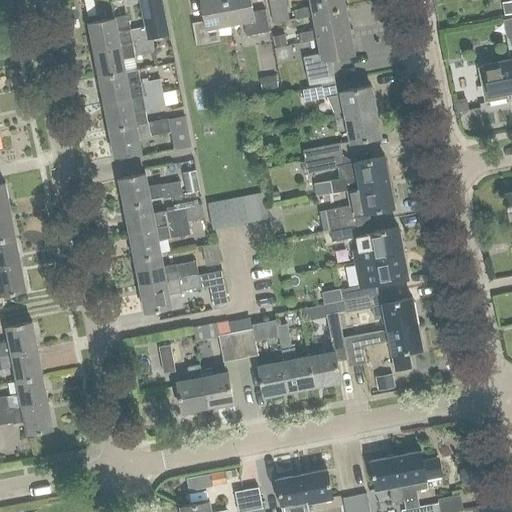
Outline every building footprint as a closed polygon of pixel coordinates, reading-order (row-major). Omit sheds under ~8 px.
[(116,18),(90,23),(95,50),(153,39),(165,37),(170,36),(162,0),(138,0),(144,27),(143,27),(130,30),(128,16),(116,18)] [(231,24),(227,0),(202,0),(207,21),(193,24),(198,46),(222,41),(219,27),(231,24)] [(252,0),(227,0),(231,24),(244,22),(247,36),(270,31),(266,9),(254,11),(252,0)] [(284,0),(273,0),(269,1),(274,23),(288,20),(284,0)] [(298,19),(314,16),(313,14),(348,7),(346,0),(311,0),(313,7),(296,10),(298,19)] [(511,14),(511,0),(502,2),(504,16),(511,14)] [(95,7),(86,9),(88,16),(96,15),(95,7)] [(302,43),(319,39),(318,37),(352,31),(348,7),(313,14),(314,16),(317,30),(301,33),(302,43)] [(357,54),(352,31),(318,37),(319,39),(322,54),(306,57),(310,80),(336,75),(332,59),(357,54)] [(287,45),(285,34),(272,36),(274,47),(287,45)] [(483,65),(484,67),(478,68),(485,103),(508,99),(507,93),(511,91),(511,37),(507,38),(511,60),(483,65)] [(153,39),(95,50),(101,78),(126,72),(124,59),(136,57),(136,56),(156,52),(153,39)] [(272,43),(257,45),(260,68),(275,66),(272,43)] [(126,72),(101,78),(106,103),(164,92),(161,79),(141,83),(139,70),(126,72)] [(278,88),(275,75),(259,78),(262,91),(278,88)] [(303,89),(306,102),(329,97),(336,112),(337,120),(379,111),(375,91),(373,91),(372,86),(343,92),(339,93),(336,82),(303,89)] [(164,92),(106,103),(111,130),(149,122),(146,109),(166,105),(164,92)] [(466,97),(454,99),(456,111),(468,109),(466,97)] [(379,111),(337,120),(339,129),(350,127),(353,143),(382,138),(381,132),(383,132),(379,111)] [(169,118),(149,122),(111,130),(116,156),(142,151),(139,138),(171,132),(169,118)] [(303,149),(305,161),(342,154),(340,142),(303,149)] [(345,165),(342,154),(305,161),(301,161),(303,174),(337,167),(345,166),(345,165)] [(270,157),(261,159),(262,168),(272,167),(270,157)] [(334,193),(347,190),(393,181),(389,162),(387,162),(386,157),(370,160),(345,165),(345,166),(337,167),(340,180),(332,182),(334,193)] [(121,177),(127,204),(152,199),(184,193),(181,180),(162,184),(161,183),(149,185),(146,172),(121,177)] [(197,179),(185,181),(187,193),(199,191),(197,179)] [(0,210),(11,209),(6,181),(0,182),(0,210)] [(358,226),(358,224),(356,215),(396,207),(395,203),(397,202),(393,181),(347,190),(347,192),(351,191),(354,206),(328,212),(330,226),(331,231),(358,226)] [(253,194),(258,219),(269,217),(264,192),(253,194)] [(269,193),(270,202),(280,200),(279,192),(269,193)] [(243,196),(247,221),(258,219),(253,194),(243,196)] [(243,196),(232,198),(237,223),(247,221),(243,196)] [(237,223),(232,198),(221,200),(226,225),(237,223)] [(152,199),(127,204),(132,231),(190,220),(206,216),(204,203),(167,210),(167,209),(154,211),(152,199)] [(226,225),(221,200),(210,202),(215,227),(226,225)] [(11,209),(0,210),(0,238),(17,235),(11,209)] [(328,212),(320,213),(323,228),(330,226),(328,212)] [(190,220),(132,231),(137,258),(163,253),(160,239),(192,233),(190,220)] [(358,226),(331,231),(333,241),(358,236),(361,248),(356,249),(359,262),(363,261),(407,252),(403,232),(401,232),(400,227),(374,232),(372,222),(358,224),(358,226)] [(0,266),(22,262),(17,235),(0,238),(0,266)] [(407,252),(363,261),(359,262),(363,285),(343,289),(345,301),(370,296),(380,294),(378,284),(410,278),(409,273),(411,273),(407,252)] [(142,284),(168,279),(198,274),(199,274),(196,260),(165,266),(163,253),(137,258),(142,284)] [(295,273),(292,260),(279,263),(281,276),(295,273)] [(27,289),(22,262),(0,266),(0,283),(2,294),(27,289)] [(221,270),(208,272),(210,286),(217,292),(225,290),(221,270)] [(168,279),(142,284),(148,311),(173,306),(170,293),(201,287),(198,274),(168,279)] [(321,292),(324,304),(342,301),(340,289),(321,292)] [(380,294),(370,296),(374,319),(385,317),(387,330),(419,324),(415,303),(413,303),(412,298),(400,301),(398,291),(380,294)] [(338,312),(326,315),(327,317),(331,341),(343,339),(343,337),(338,312)] [(250,318),(228,322),(230,333),(231,333),(242,331),(252,329),(250,318)] [(8,326),(11,341),(0,342),(0,355),(39,348),(34,321),(8,326)] [(265,322),(252,325),(253,329),(255,340),(268,337),(265,322)] [(287,324),(277,326),(282,350),(292,348),(287,324)] [(345,337),(344,337),(349,364),(366,361),(363,344),(390,339),(393,354),(391,355),(392,356),(393,355),(396,371),(412,368),(409,352),(423,350),(422,344),(424,343),(420,324),(419,324),(387,330),(383,331),(346,338),(345,337)] [(252,329),(242,331),(247,358),(258,355),(255,340),(253,329),(252,329)] [(231,333),(236,360),(247,358),(242,331),(231,333)] [(230,333),(219,336),(224,362),(236,360),(231,333),(230,333)] [(171,345),(159,347),(164,374),(175,371),(171,345)] [(292,348),(282,350),(282,354),(290,392),(315,387),(309,356),(298,359),(295,347),(292,348)] [(321,347),(308,349),(309,356),(315,387),(336,383),(336,382),(341,381),(337,362),(335,351),(333,352),(322,354),(321,347)] [(39,348),(0,355),(0,369),(16,367),(19,379),(44,374),(39,348)] [(277,363),(258,366),(264,396),(269,395),(269,396),(290,392),(282,354),(276,356),(277,363)] [(190,380),(177,382),(183,412),(187,411),(188,412),(208,408),(201,371),(200,365),(187,367),(190,380)] [(212,369),(201,371),(208,408),(229,404),(229,403),(234,402),(228,372),(213,375),(212,369)] [(375,377),(377,391),(395,388),(393,373),(375,377)] [(0,397),(0,411),(49,401),(44,374),(19,379),(21,393),(0,397)] [(54,428),(49,401),(0,411),(0,425),(26,420),(29,433),(54,428)] [(423,451),(397,456),(406,500),(408,510),(404,510),(404,511),(441,511),(440,503),(420,507),(417,491),(428,489),(426,480),(442,477),(442,479),(444,479),(439,456),(438,456),(439,459),(424,461),(423,451)] [(377,489),(391,486),(394,503),(406,500),(397,456),(372,460),(377,489)] [(301,474),(307,503),(308,503),(334,498),(329,469),(301,474)] [(224,471),(210,474),(213,486),(226,483),(226,479),(224,471)] [(301,474),(277,479),(283,511),(309,511),(308,503),(307,503),(301,474)] [(241,511),(264,511),(263,506),(262,507),(258,487),(237,491),(241,511)] [(355,496),(358,511),(371,511),(368,494),(355,496)] [(345,498),(347,511),(358,511),(355,496),(345,498)] [(183,511),(229,511),(230,511),(226,511),(212,511),(211,501),(182,507),(183,511)]
